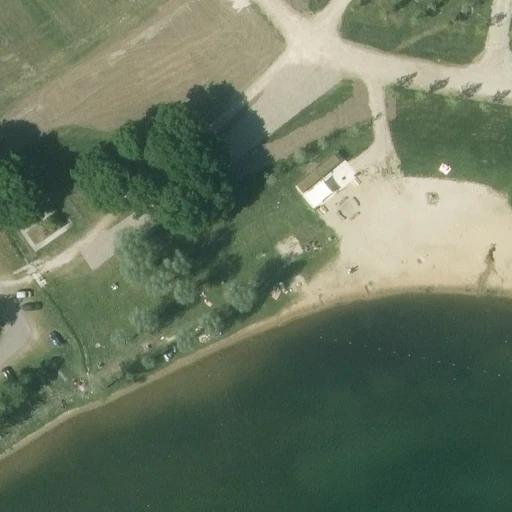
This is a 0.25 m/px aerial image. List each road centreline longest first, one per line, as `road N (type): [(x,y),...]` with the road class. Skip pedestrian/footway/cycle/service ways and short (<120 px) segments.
road 1 (track): [(0,298),(74,250),(348,0)]
road 2 (track): [(270,0),(308,41),(511,81)]
